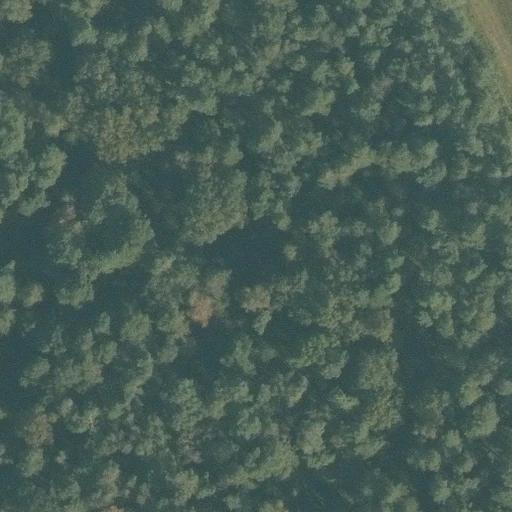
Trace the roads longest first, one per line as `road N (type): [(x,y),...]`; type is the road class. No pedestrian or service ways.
road 1 (track): [(0,23),(336,324),(387,386)]
road 2 (track): [(387,386),(414,511)]
road 3 (track): [(395,424),(308,511)]
